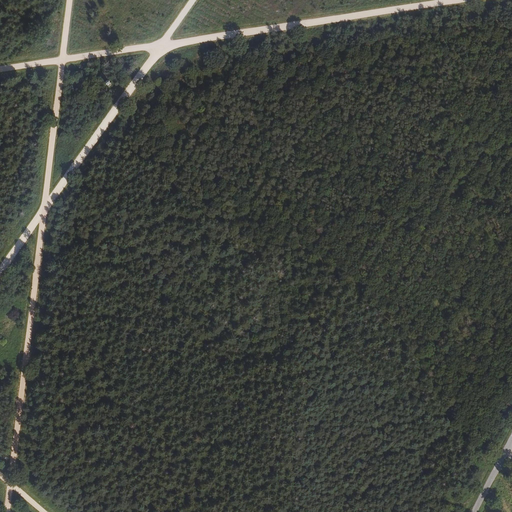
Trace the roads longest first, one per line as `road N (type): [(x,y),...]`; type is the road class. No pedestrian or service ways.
road 1 (track): [(68,0),(5,511)]
road 2 (track): [(0,68),(453,0)]
road 3 (track): [(191,0),(0,269)]
